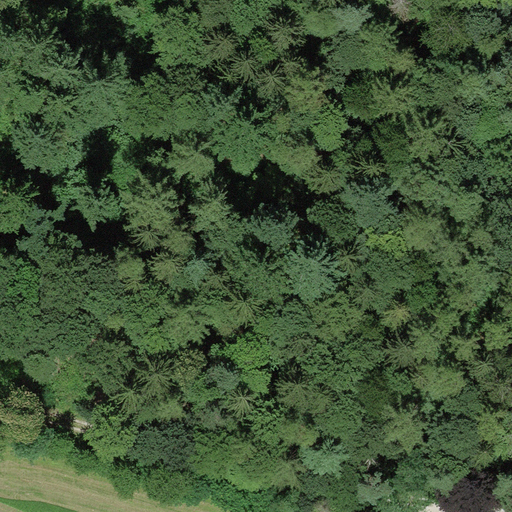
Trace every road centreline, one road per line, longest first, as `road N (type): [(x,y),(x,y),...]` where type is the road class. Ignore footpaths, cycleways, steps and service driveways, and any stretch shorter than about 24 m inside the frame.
road 1 (track): [(0,409),(311,481),(507,511)]
road 2 (track): [(511,216),(462,148),(406,103),(278,26),(260,0)]
